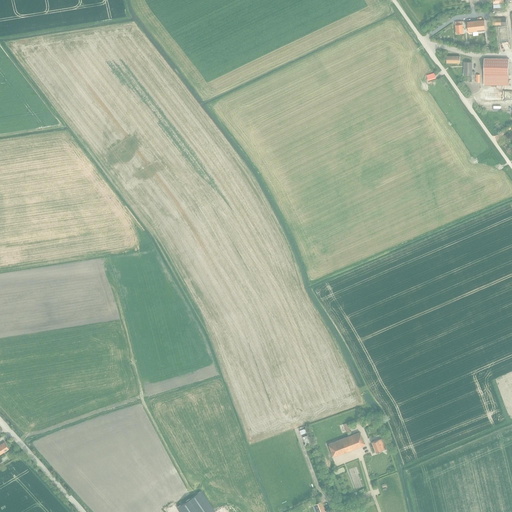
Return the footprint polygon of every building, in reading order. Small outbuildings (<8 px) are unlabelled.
[(468,32),(485,30),(484,19),(467,21),(468,32)] [(484,58),(484,74),(484,85),(508,85),(508,75),(509,58),(484,58)] [(475,74),(475,71),(472,70),(472,62),(464,62),(464,75),(472,75),(472,74),(475,74)] [(333,457),(365,445),(360,432),(329,444),(333,457)] [(382,440),(384,440),(383,437),(371,442),(376,452),(385,448),(382,440)] [(0,455),(9,449),(5,443),(0,445),(0,455)] [(214,511),(200,491),(177,507),(180,511),(214,511)] [(325,511),(321,501),(313,504),(316,511),(325,511)]
